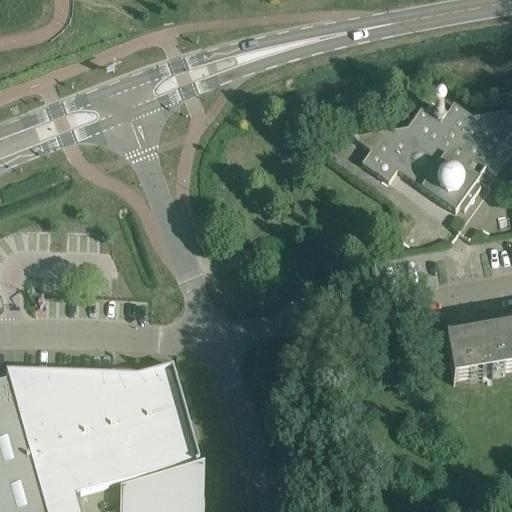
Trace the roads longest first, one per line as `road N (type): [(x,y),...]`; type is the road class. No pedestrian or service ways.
road 1 (residential): [(213,335),(511,285)]
road 2 (secondary): [(359,30),(269,41),(119,84)]
road 3 (secondary): [(130,114),(359,30)]
road 4 (unclassified): [(213,335),(130,114)]
road 5 (unclassified): [(0,336),(213,335)]
road 6 (unclassified): [(266,511),(213,335)]
road 7 (secondary): [(359,30),(511,5)]
road 8 (secondary): [(0,164),(130,114)]
road 9 (secondary): [(119,84),(0,131)]
